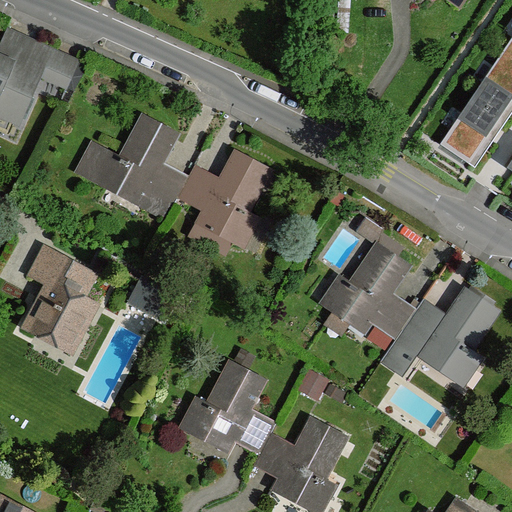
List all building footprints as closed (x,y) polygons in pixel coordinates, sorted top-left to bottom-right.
[(29,87),(36,90),(41,76),(43,77),(55,51),(5,28),(0,42),(0,55),(35,72),(29,87)] [(511,37),(441,144),(477,169),(511,116),(511,159),(507,168),(511,171),(511,37)] [(55,51),(43,77),(68,89),(80,62),(55,51)] [(0,112),(21,122),(36,90),(29,87),(35,72),(0,55),(0,112)] [(94,144),(79,172),(126,197),(130,191),(145,198),(147,194),(164,163),(178,134),(146,117),(123,159),(94,144)] [(270,169),(237,152),(223,179),(205,212),(203,217),(217,224),(214,231),(234,241),(244,246),(258,218),(248,213),(270,169)] [(189,176),(164,163),(147,194),(172,206),(177,197),(189,176)] [(195,165),(189,176),(177,197),(205,212),(223,179),(195,165)] [(217,224),(203,217),(192,237),(226,256),(234,241),(214,231),(217,224)] [(342,278),(324,304),(351,323),(356,318),(369,327),(373,322),(392,293),(410,267),(380,245),(352,285),(342,278)] [(94,274),(46,248),(32,275),(50,285),(27,328),(72,351),(97,304),(83,297),(94,274)] [(165,293),(176,298),(178,295),(142,276),(128,302),(154,315),(165,293)] [(450,316),(426,350),(439,360),(435,366),(463,385),(481,358),(471,351),(498,311),(467,290),(450,316)] [(176,298),(165,293),(154,315),(165,320),(176,298)] [(416,309),(392,293),(373,322),(397,340),(406,327),(416,309)] [(423,299),(416,309),(406,327),(426,340),(417,354),(435,366),(439,360),(426,350),(450,316),(423,299)] [(426,340),(406,327),(397,340),(391,348),(412,362),(417,354),(426,340)] [(412,362),(391,348),(381,363),(402,377),(412,362)] [(199,399),(185,427),(213,443),(217,437),(232,445),(234,442),(252,409),(266,380),(232,363),(211,405),(199,399)] [(277,423),(252,409),(234,442),(260,455),(272,433),(277,423)] [(347,436),(313,419),(299,447),(281,480),(279,483),(294,491),(291,498),(318,511),(320,511),(335,485),(324,479),(347,436)] [(281,480),(299,447),(272,433),(260,455),(254,467),(281,480)] [(0,511),(30,511),(1,496),(0,498),(0,511)] [(475,511),(460,501),(452,511),(475,511)]
